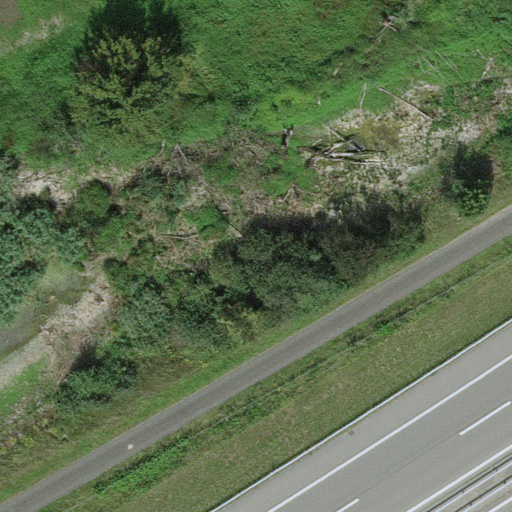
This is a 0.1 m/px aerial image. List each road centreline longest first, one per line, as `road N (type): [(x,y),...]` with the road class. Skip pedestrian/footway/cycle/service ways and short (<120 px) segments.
road 1 (track): [(511,221),(16,511)]
road 2 (motorway): [(511,402),(343,511)]
